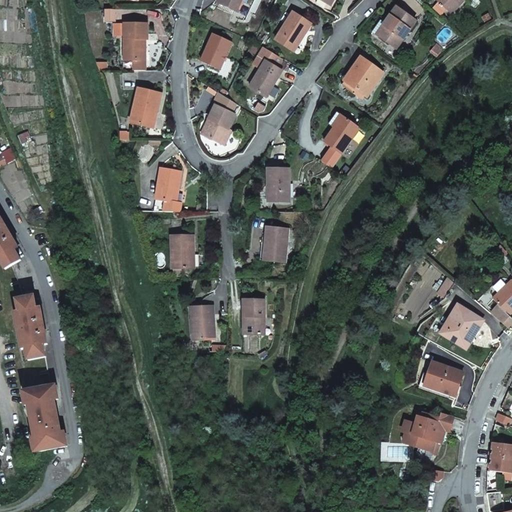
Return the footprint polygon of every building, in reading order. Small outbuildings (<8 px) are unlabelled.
[(220,0),(219,4),(238,12),(244,0),(220,0)] [(439,0),(438,2),(452,14),(464,0),(439,0)] [(379,37),(397,49),(416,21),(397,7),(387,21),(385,24),(387,25),(379,37)] [(276,40),(292,50),(301,35),(303,37),(312,24),(293,12),(276,40)] [(387,21),(383,18),(372,33),(377,36),(377,35),(385,24),(387,21)] [(125,24),(125,61),(134,61),(143,61),(143,41),(146,41),(148,41),(148,25),(125,24)] [(377,35),(379,37),(387,25),(385,24),(377,35)] [(201,61),(220,70),(232,43),(213,34),(201,61)] [(266,61),(270,64),(275,56),(265,49),(255,67),(261,70),(266,61)] [(359,70),(349,84),(367,97),(384,73),(361,58),(355,67),(359,70)] [(134,61),(134,71),(146,71),(146,61),(143,61),(134,61)] [(250,88),(267,97),(282,71),(270,64),(266,61),(261,70),(250,88)] [(355,67),(344,81),(349,84),(359,70),(355,67)] [(139,88),(131,123),(150,128),(154,112),(157,113),(162,93),(139,88)] [(205,136),(225,145),(232,130),(229,129),(236,115),(232,113),(236,104),(221,95),(209,120),(212,121),(205,136)] [(329,124),(334,128),(343,116),(337,112),(329,124)] [(324,142),(342,154),(360,128),(343,116),(334,128),(324,142)] [(202,134),(205,136),(212,121),(209,120),(202,134)] [(330,149),(322,161),(332,168),(340,157),(330,149)] [(177,203),(182,172),(161,168),(156,200),(166,201),(164,212),(180,212),(181,204),(177,203)] [(268,202),(290,202),(290,169),(268,169),(268,202)] [(0,260),(6,270),(21,261),(15,250),(18,248),(0,217),(0,260)] [(264,261),(285,263),(289,229),(267,227),(266,243),(265,243),(264,261)] [(172,236),(172,269),(194,268),(193,236),(172,236)] [(511,280),(493,299),(498,305),(491,314),(508,328),(511,323),(511,319),(509,316),(511,313),(511,280)] [(19,312),(15,313),(22,349),(26,348),(28,361),(46,357),(44,345),(48,344),(41,308),(37,309),(34,296),(17,300),(19,312)] [(244,300),(243,335),(262,335),(262,318),(265,318),(265,300),(244,300)] [(192,307),(193,340),(212,340),(211,322),(214,322),(213,306),(192,307)] [(458,306),(441,334),(466,350),(475,335),(484,321),(458,306)] [(432,363),(425,387),(451,394),(454,384),(460,385),(462,379),(464,372),(432,363)] [(456,396),(460,385),(454,384),(451,394),(456,396)] [(25,405),(29,405),(35,438),(32,438),(34,452),(67,446),(65,432),(61,433),(55,400),(58,399),(56,385),(23,392),(25,405)] [(403,444),(434,453),(437,443),(441,444),(444,435),(441,435),(443,431),(450,433),(452,425),(455,417),(441,413),(440,418),(423,414),(422,418),(418,417),(415,424),(409,422),(406,433),(403,444)] [(511,420),(511,417),(499,414),(498,416),(496,421),(511,425),(511,420)] [(489,457),(511,459),(511,445),(505,445),(493,443),(493,448),(492,450),(490,450),(489,457)] [(501,473),(511,474),(511,459),(489,457),(488,464),(491,465),(490,467),(490,471),(501,473)] [(431,481),(440,482),(444,478),(445,471),(432,470),(431,481)]
